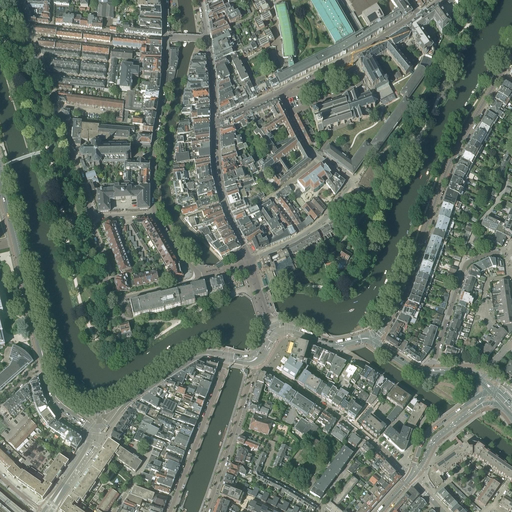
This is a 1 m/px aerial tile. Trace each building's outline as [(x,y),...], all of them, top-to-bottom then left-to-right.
[(88,8),(87,0),(83,0),(83,1),(80,0),(80,7),(87,8),(87,10),(89,11),(89,8),(88,8)] [(87,0),(88,8),(94,8),(93,12),(97,13),(97,17),(98,17),(98,18),(102,18),(105,18),(106,18),(112,19),(113,19),(114,5),(113,0),(87,0)] [(136,0),(136,8),(141,8),(161,10),(168,10),(168,2),(160,2),(148,1),(147,1),(141,0),(136,0)] [(219,0),(213,0),(205,4),(198,6),(199,13),(206,11),(206,10),(223,2),(223,1),(221,2),(219,0)] [(272,0),(274,3),(275,2),(278,0),(308,0),(333,43),(334,45),(335,46),(338,44),(339,45),(340,45),(351,38),(351,37),(354,35),(355,35),(342,13),(343,12),(344,11),(344,10),(344,9),(344,8),(344,7),(344,6),(344,5),(343,4),(342,3),(342,2),(341,2),(340,2),(340,1),(339,1),(338,1),(337,1),(336,1),(335,1),(334,0),(272,0)] [(273,76),(279,87),(285,84),(286,83),(287,83),(288,83),(291,81),(292,81),(292,80),(294,79),(296,78),(301,76),(302,76),(305,74),(306,74),(306,73),(315,69),(316,69),(319,67),(320,67),(320,66),(328,62),(328,63),(329,62),(332,60),(332,61),(333,60),(333,61),(333,60),(340,56),(341,56),(342,56),(345,54),(346,54),(346,53),(352,49),(353,49),(354,49),(357,47),(358,47),(357,46),(358,46),(365,41),(366,41),(366,42),(366,41),(370,39),(370,38),(377,34),(378,34),(382,32),(382,31),(389,27),(390,27),(393,25),(394,25),(394,24),(400,20),(402,19),(403,19),(403,18),(403,19),(405,18),(406,16),(412,13),(411,13),(412,12),(411,11),(411,12),(408,7),(406,5),(405,3),(403,0),(403,1),(402,0),(356,0),(363,11),(378,1),(378,0),(377,0),(390,0),(391,1),(392,3),(395,7),(394,8),(396,11),(392,13),(393,15),(392,16),(384,20),(381,23),(377,25),(370,29),(364,33),(363,31),(351,38),(340,45),(339,45),(335,47),(314,58),(314,57),(312,58),(312,59),(299,65),(296,67),(295,67),(293,68),(293,65),(291,59),(295,58),(294,46),(293,46),(292,37),(293,37),(291,25),(290,25),(288,17),(289,17),(286,5),(285,5),(284,6),(275,8),(278,20),(280,27),(279,27),(281,39),(282,39),(283,47),(282,47),(283,59),(288,59),(288,60),(288,61),(288,62),(288,64),(288,65),(289,67),(289,68),(290,70),(286,72),(283,74),(282,74),(281,72),(274,76),(273,76)] [(199,13),(200,19),(207,17),(207,15),(229,6),(226,1),(223,2),(206,10),(206,11),(199,13)] [(262,1),(254,6),(256,11),(260,9),(262,13),(266,11),(267,14),(269,14),(268,11),(269,10),(267,6),(266,6),(264,1),(262,1)] [(200,19),(201,25),(208,21),(221,15),(224,14),(234,8),(232,4),(229,6),(207,15),(207,17),(200,19)] [(63,25),(67,26),(68,16),(68,13),(72,13),(73,7),(69,7),(68,10),(66,10),(65,16),(63,16),(63,25)] [(201,25),(202,29),(209,26),(226,18),(237,11),(235,7),(234,8),(224,14),(225,16),(223,17),(222,16),(221,15),(208,21),(201,25)] [(362,15),(362,16),(370,29),(377,25),(381,23),(384,20),(379,11),(376,7),(375,7),(362,15)] [(421,27),(422,29),(422,28),(422,29),(423,28),(425,26),(425,27),(428,25),(428,24),(430,23),(431,22),(433,21),(442,33),(444,30),(444,31),(448,27),(451,25),(450,23),(438,8),(439,7),(438,7),(437,7),(428,14),(427,14),(426,15),(425,13),(424,13),(424,14),(422,15),(419,17),(416,19),(415,20),(417,21),(420,27),(421,27)] [(161,10),(141,8),(140,14),(161,17),(169,17),(169,10),(168,10),(161,10)] [(209,26),(202,29),(200,29),(201,35),(211,33),(227,26),(226,24),(225,22),(228,21),(230,25),(235,22),(241,19),(237,11),(226,18),(209,26)] [(354,12),(350,15),(356,25),(360,23),(354,12)] [(267,14),(259,18),(263,26),(265,25),(264,23),(272,19),(269,14),(267,14)] [(72,26),(80,27),(81,20),(81,17),(74,17),(73,21),(72,26)] [(259,18),(254,21),(259,31),(264,28),(263,26),(259,18)] [(87,28),(88,21),(81,20),(80,27),(87,28)] [(423,68),(422,69),(424,70),(425,69),(429,70),(433,61),(431,60),(433,57),(432,57),(434,54),(433,51),(431,49),(432,48),(425,37),(425,36),(424,36),(421,31),(420,30),(422,29),(421,27),(420,27),(417,21),(416,22),(415,22),(415,23),(405,30),(406,30),(407,31),(412,38),(413,37),(416,42),(416,43),(415,44),(422,54),(423,54),(423,55),(424,57),(423,57),(420,66),(423,68)] [(116,32),(124,33),(124,26),(122,25),(123,22),(119,22),(117,22),(116,28),(116,32)] [(212,39),(223,34),(225,38),(232,34),(230,31),(227,26),(211,33),(211,34),(211,35),(211,38),(212,39),(211,39),(212,39)] [(269,31),(263,34),(265,39),(268,44),(274,41),(269,31)] [(395,49),(408,40),(409,40),(412,38),(407,31),(403,31),(397,35),(388,41),(381,46),(365,56),(364,56),(358,60),(359,61),(358,61),(361,67),(362,67),(373,86),(378,83),(380,86),(375,89),(381,101),(393,94),(387,83),(388,82),(388,81),(388,80),(387,80),(386,79),(385,79),(374,61),(386,53),(387,53),(388,54),(388,55),(389,55),(390,56),(389,56),(390,57),(391,58),(392,59),(393,60),(393,61),(394,61),(395,62),(395,63),(396,63),(397,64),(396,65),(397,65),(398,66),(398,67),(399,67),(400,68),(400,69),(400,70),(401,69),(402,71),(401,71),(402,72),(402,71),(403,73),(404,74),(404,73),(405,75),(405,76),(412,70),(412,69),(411,69),(411,68),(410,67),(409,66),(408,65),(407,64),(407,63),(406,63),(405,62),(406,62),(405,61),(404,60),(403,59),(402,58),(402,57),(401,57),(400,56),(401,56),(400,55),(399,54),(398,53),(397,52),(396,51),(395,50),(396,49),(395,49)] [(212,44),(225,38),(223,34),(212,39),(212,40),(212,44)] [(214,59),(234,48),(238,46),(237,44),(240,42),(237,36),(235,37),(233,34),(232,34),(225,38),(212,44),(212,45),(212,48),(213,48),(213,49),(213,54),(214,59)] [(252,42),(254,44),(257,52),(262,49),(258,42),(255,35),(250,37),(252,42)] [(265,39),(258,42),(262,49),(269,46),(268,44),(265,39)] [(169,42),(161,41),(154,41),(146,40),(146,47),(141,46),(141,48),(141,49),(141,54),(161,56),(164,56),(164,58),(167,59),(167,56),(168,56),(168,55),(169,49),(169,47),(169,42)] [(248,44),(249,46),(253,54),(257,52),(254,44),(252,42),(248,44)] [(215,64),(215,65),(236,53),(234,48),(214,59),(215,64)] [(117,60),(121,60),(134,61),(135,53),(129,52),(120,52),(119,52),(111,51),(111,59),(111,62),(110,69),(118,70),(118,68),(119,66),(116,66),(117,60)] [(141,54),(139,54),(138,54),(135,53),(134,61),(161,63),(161,56),(141,54)] [(216,72),(233,63),(234,63),(239,60),(240,60),(236,53),(215,65),(215,66),(215,70),(216,71),(216,72)] [(45,64),(46,67),(53,68),(53,66),(54,60),(43,59),(45,64)] [(167,76),(168,71),(167,71),(167,69),(161,69),(161,63),(134,61),(121,60),(121,67),(122,68),(120,91),(127,92),(127,91),(135,92),(138,92),(138,91),(138,90),(137,90),(137,87),(137,85),(138,79),(138,78),(139,75),(161,77),(161,75),(167,76)] [(241,64),(239,60),(234,63),(233,63),(242,82),(248,79),(247,77),(245,72),(244,71),(242,66),(241,64)] [(167,71),(168,71),(175,72),(178,62),(168,61),(167,69),(167,71)] [(189,72),(189,73),(201,72),(201,70),(206,69),(207,69),(206,69),(206,67),(206,65),(206,63),(192,64),(191,64),(189,72)] [(233,63),(216,72),(216,76),(218,84),(219,83),(223,82),(233,77),(235,81),(238,86),(240,89),(242,88),(242,89),(251,84),(250,83),(248,79),(242,82),(233,63)] [(415,87),(418,84),(419,84),(427,73),(424,70),(422,69),(419,67),(411,79),(412,80),(409,83),(408,83),(400,94),(403,97),(405,98),(389,119),(389,120),(388,120),(386,123),(386,124),(385,125),(370,146),(365,142),(351,162),(329,145),(323,153),(337,163),(353,176),(373,148),(378,152),(378,151),(389,136),(390,135),(393,130),(393,131),(394,130),(397,126),(397,125),(403,117),(411,106),(412,104),(413,104),(413,103),(408,100),(416,88),(415,87)] [(117,77),(118,70),(110,69),(109,77),(115,77),(117,77)] [(189,73),(188,79),(196,78),(207,77),(206,69),(201,70),(201,72),(189,73)] [(167,76),(167,81),(166,85),(167,85),(172,86),(175,72),(168,71),(167,76)] [(160,81),(161,81),(167,81),(167,76),(161,75),(161,77),(139,75),(138,78),(150,79),(150,82),(149,82),(160,84),(160,81)] [(267,79),(268,83),(272,91),(279,87),(273,76),(267,79)] [(219,83),(218,84),(218,88),(218,89),(226,86),(235,81),(233,77),(223,82),(219,83)] [(72,79),(72,86),(78,87),(77,88),(78,88),(79,87),(80,80),(72,79)] [(218,89),(218,90),(219,93),(218,93),(218,94),(219,94),(219,95),(236,87),(238,86),(235,81),(226,86),(218,89)] [(188,85),(189,92),(189,93),(192,92),(208,89),(208,84),(196,85),(188,85)] [(251,84),(242,89),(244,92),(245,94),(240,97),(243,104),(248,102),(257,98),(253,90),(252,87),(251,85),(251,84)] [(501,90),(511,95),(511,93),(511,88),(506,85),(505,84),(504,84),(504,85),(503,87),(502,87),(502,88),(501,90),(501,89),(501,90)] [(219,95),(219,100),(233,93),(240,89),(238,86),(236,87),(219,95)] [(253,86),(252,87),(253,90),(257,98),(261,96),(257,88),(256,89),(255,87),(254,86),(253,86)] [(219,100),(219,106),(232,101),(236,99),(235,97),(239,95),(244,92),(242,89),(242,88),(240,89),(233,93),(219,100)] [(498,95),(509,101),(509,102),(511,96),(511,95),(501,90),(500,93),(499,93),(498,95)] [(157,105),(157,106),(143,104),(143,103),(136,102),(137,98),(135,97),(135,92),(127,91),(127,92),(126,99),(125,102),(124,111),(128,111),(141,113),(156,115),(156,113),(156,110),(163,111),(163,106),(157,105)] [(359,101),(358,97),(357,93),(359,92),(358,92),(356,92),(356,91),(355,91),(355,93),(351,94),(351,93),(350,93),(350,94),(344,97),(343,95),(342,96),(343,97),(341,98),(342,98),(343,98),(344,99),(337,102),(336,100),(335,101),(336,102),(330,104),(329,103),(329,104),(323,106),(322,105),(321,105),(322,107),(316,109),(315,107),(311,109),(310,109),(311,110),(315,124),(315,125),(316,125),(317,128),(317,129),(318,132),(318,133),(318,134),(319,133),(323,131),(327,132),(331,131),(330,129),(331,129),(330,127),(336,125),(337,127),(338,126),(337,125),(343,123),(344,124),(345,124),(344,123),(346,122),(348,125),(348,126),(353,124),(353,125),(354,124),(353,124),(353,123),(358,121),(359,122),(359,120),(369,117),(370,117),(369,116),(368,114),(369,113),(370,114),(370,113),(370,112),(371,112),(370,112),(370,111),(370,110),(369,110),(369,109),(368,109),(368,110),(366,110),(366,109),(369,107),(370,109),(370,107),(373,106),(374,107),(375,107),(374,106),(376,103),(377,103),(377,102),(376,102),(375,99),(376,98),(375,97),(374,98),(371,97),(359,101)] [(158,100),(164,101),(165,95),(159,94),(159,95),(146,93),(145,96),(144,96),(143,96),(143,97),(139,97),(139,96),(138,96),(139,92),(138,92),(135,92),(135,97),(137,98),(145,98),(158,100)] [(183,100),(183,101),(193,100),(193,96),(192,92),(189,93),(189,92),(185,92),(183,100)] [(363,95),(358,97),(359,101),(371,97),(371,96),(370,96),(370,93),(369,92),(369,93),(365,95),(364,94),(363,95)] [(235,97),(236,99),(239,106),(243,104),(240,97),(239,95),(235,97)] [(495,100),(505,106),(505,107),(509,101),(498,95),(496,98),(496,99),(495,100)] [(199,107),(209,105),(209,98),(197,100),(197,104),(198,104),(199,107)] [(272,110),(281,105),(278,99),(269,103),(271,109),(272,110)] [(183,101),(183,106),(184,106),(185,105),(191,105),(191,108),(193,108),(199,107),(198,104),(197,104),(197,100),(193,100),(183,101)] [(495,100),(492,105),(502,111),(503,109),(505,106),(495,100)] [(219,106),(220,110),(230,106),(229,104),(232,102),(232,101),(219,106)] [(271,109),(269,103),(262,106),(266,114),(268,113),(267,111),(271,109)] [(182,115),(192,114),(191,108),(191,105),(185,105),(184,106),(183,106),(183,109),(182,115)] [(197,113),(197,111),(209,109),(209,105),(199,107),(193,108),(194,113),(192,114),(197,113)] [(279,116),(285,113),(285,112),(281,105),(272,110),(271,111),(275,119),(279,116)] [(502,111),(492,105),(488,110),(491,112),(491,113),(495,116),(500,119),(502,120),(505,116),(504,116),(507,111),(503,109),(502,111)] [(230,106),(220,110),(220,115),(232,110),(230,106)] [(266,114),(262,106),(256,109),(259,114),(263,113),(264,115),(266,114)] [(259,114),(256,109),(250,112),(254,119),(255,121),(257,120),(257,119),(257,120),(255,116),(259,114)] [(249,121),(249,122),(254,119),(250,112),(244,114),(247,120),(248,119),(249,121)] [(294,117),(297,122),(301,119),(300,117),(304,115),(303,112),(299,114),(296,116),(294,117)] [(146,120),(155,121),(161,122),(162,117),(162,116),(156,116),(156,115),(141,113),(142,113),(145,114),(144,116),(146,116),(146,120)] [(192,121),(210,119),(210,113),(199,114),(190,115),(190,116),(191,116),(191,121),(192,121)] [(263,142),(272,155),(266,160),(267,161),(264,164),(262,161),(257,164),(262,172),(263,174),(264,173),(265,174),(267,172),(266,171),(279,162),(287,174),(285,176),(282,178),(280,175),(272,180),(270,177),(269,177),(270,178),(265,181),(267,183),(267,182),(269,185),(274,182),(278,187),(278,188),(283,184),(289,180),(311,162),(304,149),(301,144),(297,136),(296,134),(291,124),(286,115),(287,115),(286,115),(285,113),(279,116),(280,118),(260,131),(265,138),(267,137),(267,139),(263,142)] [(487,113),(483,119),(494,125),(497,120),(496,119),(487,113)] [(249,121),(248,119),(247,120),(244,114),(241,116),(247,126),(249,125),(249,123),(248,124),(247,122),(249,121)] [(236,127),(237,126),(237,125),(240,123),(243,127),(243,129),(247,126),(241,116),(232,119),(236,127)] [(64,120),(70,134),(71,134),(73,134),(73,127),(76,126),(81,127),(81,125),(82,123),(74,122),(73,119),(70,120),(69,118),(70,117),(69,117),(64,117),(65,120),(64,120)] [(193,127),(209,125),(210,119),(192,121),(192,123),(193,127)] [(480,125),(490,131),(492,127),(494,125),(483,119),(480,125)] [(220,125),(220,131),(230,129),(230,127),(231,126),(229,121),(228,121),(220,125)] [(299,127),(302,131),(306,129),(305,126),(309,124),(308,122),(299,127)] [(81,125),(81,127),(81,136),(81,141),(88,142),(88,141),(92,141),(109,142),(109,141),(128,142),(128,140),(130,140),(132,138),(132,137),(133,133),(134,133),(134,130),(133,130),(134,126),(130,125),(129,129),(102,127),(81,125)] [(194,134),(192,135),(193,137),(200,136),(209,135),(210,133),(209,133),(209,131),(209,125),(193,127),(193,130),(190,131),(190,132),(187,132),(187,128),(179,129),(178,136),(184,135),(192,133),(194,133),(194,134)] [(480,125),(477,131),(488,137),(491,131),(490,131),(480,125)] [(71,134),(70,134),(72,141),(74,141),(73,144),(74,146),(75,145),(75,146),(80,147),(81,141),(81,136),(81,127),(76,126),(73,127),(73,134),(71,134)] [(220,131),(220,139),(234,134),(236,133),(240,131),(238,128),(238,127),(237,126),(236,127),(234,128),(233,127),(230,129),(220,131)] [(259,134),(260,136),(263,140),(265,138),(260,131),(258,130),(258,129),(254,132),(256,136),(259,134)] [(477,131),(474,136),(483,142),(485,143),(488,137),(477,131)] [(304,136),(307,141),(311,139),(310,136),(314,134),(313,132),(304,136)] [(220,143),(221,146),(221,151),(221,153),(242,146),(240,138),(236,139),(234,134),(220,139),(221,143),(220,143)] [(183,137),(183,139),(184,145),(191,144),(209,141),(209,135),(200,136),(193,137),(192,135),(183,137)] [(159,139),(152,138),(151,138),(136,136),(135,140),(134,145),(134,148),(150,149),(151,149),(151,146),(158,146),(159,139)] [(474,136),(471,141),(482,148),(485,143),(483,142),(474,136)] [(479,154),(480,154),(483,149),(482,148),(471,141),(469,145),(467,147),(479,154)] [(118,165),(124,165),(127,165),(127,163),(127,162),(128,161),(129,160),(128,159),(130,159),(131,160),(132,159),(131,158),(131,150),(131,149),(131,148),(130,149),(129,149),(129,147),(130,147),(129,147),(129,145),(129,144),(128,145),(127,144),(127,143),(126,143),(126,144),(124,145),(124,143),(118,143),(118,145),(113,145),(113,143),(112,143),(112,145),(107,145),(107,144),(106,144),(106,145),(102,145),(102,144),(101,145),(99,143),(99,142),(93,142),(92,143),(93,143),(91,145),(90,144),(90,143),(89,143),(89,144),(87,145),(86,144),(82,144),(81,152),(80,153),(79,152),(79,153),(80,154),(80,157),(89,154),(94,167),(99,167),(100,167),(99,166),(101,164),(102,165),(102,164),(106,164),(106,165),(107,165),(107,164),(112,164),(112,165),(113,165),(113,164),(118,164),(118,165)] [(192,148),(192,151),(191,151),(191,154),(209,151),(210,151),(209,145),(192,148)] [(221,158),(235,153),(244,150),(245,151),(247,150),(245,145),(242,146),(221,153),(221,158)] [(479,154),(467,147),(467,148),(465,151),(464,153),(475,160),(476,160),(479,154)] [(188,154),(189,163),(210,158),(209,158),(209,157),(210,157),(209,157),(209,156),(210,156),(209,156),(209,153),(210,153),(210,152),(209,152),(209,151),(191,154),(188,154)] [(222,164),(237,159),(235,153),(221,158),(222,164)] [(464,154),(461,160),(472,166),(475,160),(464,153),(464,154)] [(83,171),(94,167),(89,154),(80,157),(78,157),(83,171)] [(139,172),(150,172),(156,173),(157,160),(157,155),(152,154),(152,155),(150,155),(150,160),(150,164),(145,164),(145,162),(137,162),(137,164),(127,163),(127,165),(124,165),(123,183),(131,184),(132,172),(139,172)] [(175,156),(173,166),(184,164),(189,163),(188,154),(186,155),(175,156)] [(511,159),(510,158),(505,155),(502,160),(503,161),(507,164),(511,159)] [(222,164),(223,171),(236,165),(239,164),(244,162),(248,160),(246,157),(245,156),(237,159),(222,164)] [(210,158),(189,163),(190,167),(191,167),(210,163),(210,158)] [(251,176),(252,176),(258,172),(259,175),(262,172),(257,164),(256,163),(254,164),(251,159),(248,160),(244,162),(246,169),(248,168),(251,176)] [(458,166),(473,174),(476,168),(472,166),(461,160),(459,164),(458,166)] [(223,171),(223,179),(242,171),(246,169),(244,162),(239,164),(241,168),(237,169),(236,165),(223,171)] [(195,168),(196,171),(210,168),(210,163),(191,167),(191,169),(195,168)] [(324,181),(326,183),(332,179),(329,175),(330,174),(325,167),(323,169),(321,165),(320,166),(318,167),(297,183),(298,185),(305,192),(310,188),(313,193),(324,185),(322,182),(324,181)] [(455,173),(467,179),(472,181),(475,175),(473,174),(458,166),(456,170),(455,173)] [(187,173),(188,179),(197,176),(211,173),(210,168),(196,171),(187,173)] [(99,184),(94,171),(85,175),(87,181),(92,180),(93,184),(96,184),(99,184)] [(223,179),(224,185),(244,178),(242,171),(223,179)] [(156,173),(150,172),(139,172),(139,179),(149,179),(149,180),(156,180),(156,173)] [(173,185),(185,182),(185,181),(188,180),(188,179),(187,173),(184,173),(180,174),(180,175),(173,175),(173,177),(173,184),(173,185)] [(211,173),(197,176),(197,182),(212,178),(211,173)] [(452,179),(465,184),(466,182),(467,179),(455,173),(453,177),(452,179)] [(332,179),(326,183),(325,183),(335,196),(343,186),(342,186),(344,183),(344,182),(336,175),(334,178),(332,180),(332,179)] [(225,189),(225,190),(241,185),(246,183),(253,180),(254,180),(252,176),(251,176),(247,177),(244,178),(224,185),(224,186),(224,188),(225,189)] [(197,182),(186,185),(185,185),(187,192),(191,191),(193,191),(193,190),(196,189),(196,187),(213,182),(212,178),(197,182)] [(450,185),(466,192),(467,190),(464,188),(465,185),(465,184),(452,179),(451,183),(450,183),(450,185)] [(225,190),(226,194),(237,190),(242,188),(255,184),(253,180),(246,183),(241,185),(225,190)] [(185,182),(173,185),(176,198),(188,195),(188,194),(187,192),(185,185),(186,185),(185,182)] [(193,191),(191,191),(192,192),(192,194),(198,192),(199,192),(200,192),(206,190),(214,187),(213,182),(196,187),(196,189),(193,190),(193,191)] [(242,188),(244,191),(248,190),(257,187),(259,186),(256,183),(255,184),(242,188)] [(149,187),(138,188),(138,186),(139,184),(137,184),(132,184),(132,186),(110,187),(110,191),(108,191),(107,189),(101,190),(101,192),(97,192),(98,193),(99,212),(99,213),(110,212),(109,201),(137,199),(138,210),(149,210),(150,214),(156,214),(158,213),(157,211),(156,208),(156,203),(155,199),(156,194),(149,194),(149,191),(156,191),(156,187),(149,187)] [(447,192),(458,196),(463,199),(466,192),(450,185),(449,187),(449,188),(448,189),(448,191),(447,191),(447,192)] [(257,187),(248,190),(252,199),(254,198),(258,196),(261,194),(257,187)] [(288,187),(284,190),(288,195),(292,193),(288,187)] [(197,194),(198,198),(207,196),(207,195),(216,193),(215,189),(202,192),(197,194)] [(226,194),(227,200),(239,196),(238,193),(237,190),(226,194)] [(239,196),(227,200),(230,207),(229,207),(230,207),(232,213),(232,214),(234,213),(243,210),(246,209),(249,207),(247,202),(250,200),(252,199),(248,190),(244,191),(240,193),(238,193),(239,196)] [(284,190),(279,193),(283,197),(284,198),(288,195),(284,190)] [(447,192),(445,199),(456,203),(458,196),(447,192)] [(198,198),(195,199),(197,204),(209,200),(217,197),(216,193),(207,195),(207,196),(198,198)] [(275,197),(278,201),(283,197),(279,193),(275,196),(275,197)] [(176,199),(178,205),(194,200),(193,195),(176,199)] [(195,205),(196,206),(198,211),(201,209),(219,204),(217,197),(209,200),(197,204),(195,204),(195,205)] [(316,198),(311,204),(321,215),(326,209),(325,207),(316,198)] [(268,200),(265,202),(267,205),(264,208),(265,209),(273,203),(270,199),(269,200),(268,200)] [(281,205),(283,209),(289,204),(287,203),(288,202),(290,204),(291,202),(288,199),(286,201),(281,205)] [(445,199),(443,205),(460,212),(463,206),(456,203),(445,199)] [(194,200),(178,205),(180,210),(181,211),(189,208),(196,206),(195,205),(195,204),(194,200)] [(257,207),(269,223),(273,221),(270,217),(267,212),(265,209),(264,208),(267,205),(265,202),(257,207)] [(303,209),(308,216),(313,223),(321,215),(311,204),(309,202),(301,208),(303,209)] [(276,206),(273,203),(265,209),(267,212),(271,210),(276,206)] [(503,225),(499,234),(506,237),(506,238),(510,240),(511,236),(511,205),(507,203),(505,207),(511,210),(503,225)] [(443,205),(440,212),(451,216),(451,215),(454,216),(454,214),(459,216),(460,212),(443,205)] [(210,209),(208,210),(210,216),(222,211),(220,206),(210,209)] [(276,206),(271,210),(272,210),(273,212),(271,213),(273,215),(274,214),(279,210),(276,206)] [(255,216),(259,214),(256,207),(247,211),(250,218),(255,216)] [(286,212),(288,215),(294,211),(295,210),(293,207),(291,208),(286,212)] [(288,215),(290,218),(296,215),(298,213),(296,209),(295,210),(294,211),(288,215)] [(271,216),(270,217),(273,221),(277,219),(276,218),(275,217),(276,216),(278,218),(283,215),(279,210),(274,214),(273,215),(271,216)] [(206,223),(213,220),(223,215),(222,211),(210,216),(207,217),(208,220),(205,221),(206,223)] [(243,213),(239,214),(243,221),(250,218),(247,211),(243,213)] [(438,218),(439,218),(454,224),(455,221),(450,219),(451,216),(440,212),(438,218)] [(300,218),(298,213),(296,215),(290,218),(293,223),(298,219),(300,218)] [(233,217),(236,224),(243,221),(239,214),(236,216),(233,217)] [(243,221),(236,224),(237,225),(238,226),(238,227),(238,226),(238,227),(238,228),(240,230),(256,221),(262,218),(259,214),(255,216),(250,218),(243,221)] [(213,220),(215,224),(225,219),(223,215),(213,220)] [(306,221),(304,223),(303,223),(306,228),(307,227),(313,223),(308,216),(304,219),(306,221)] [(480,227),(488,231),(493,221),(486,217),(484,220),(480,227)] [(242,234),(244,238),(260,228),(259,227),(261,226),(262,227),(267,224),(263,218),(262,218),(256,221),(258,225),(242,234)] [(437,223),(437,225),(449,229),(451,230),(454,224),(439,218),(438,221),(437,221),(437,222),(437,223)] [(146,219),(137,220),(137,224),(142,224),(145,230),(154,225),(153,225),(150,219),(146,219)] [(225,219),(215,224),(210,226),(212,229),(227,223),(226,222),(227,221),(226,220),(225,220),(225,219)] [(260,228),(244,238),(247,244),(248,244),(264,236),(266,235),(264,231),(266,230),(264,228),(268,226),(269,225),(272,231),(279,227),(277,223),(279,222),(277,219),(273,221),(269,223),(267,224),(262,227),(261,226),(259,227),(260,228)] [(192,228),(195,232),(196,233),(198,232),(207,227),(210,226),(215,224),(213,220),(206,223),(196,226),(195,227),(192,228)] [(301,224),(296,227),(299,232),(305,228),(305,229),(306,228),(303,223),(304,223),(302,220),(300,222),(301,224)] [(239,230),(242,234),(258,225),(256,221),(240,230),(239,230)] [(336,221),(328,226),(331,231),(331,230),(333,232),(336,231),(335,229),(337,229),(338,230),(339,229),(339,226),(336,221)] [(488,231),(496,234),(496,233),(499,234),(503,225),(493,221),(488,231)] [(103,227),(106,233),(118,229),(117,225),(116,226),(116,223),(112,223),(112,224),(106,224),(106,226),(103,227)] [(227,223),(212,229),(214,233),(229,226),(228,226),(229,225),(228,223),(227,223)] [(147,236),(148,235),(157,230),(154,225),(145,230),(147,233),(146,234),(147,236)] [(449,229),(437,225),(436,227),(435,228),(434,229),(435,230),(435,231),(445,235),(448,236),(449,233),(450,233),(451,230),(449,229)] [(211,235),(213,238),(214,237),(216,240),(222,237),(221,235),(231,230),(230,230),(231,230),(229,226),(214,233),(211,235)] [(281,226),(272,231),(273,231),(271,232),(271,231),(270,232),(274,239),(269,242),(267,243),(269,247),(276,244),(277,244),(286,240),(290,238),(286,231),(285,232),(283,229),(286,228),(284,226),(282,227),(281,226)] [(328,226),(324,228),(331,240),(332,239),(332,237),(330,234),(332,233),(333,234),(335,233),(333,232),(331,230),(331,231),(328,226)] [(198,232),(204,239),(211,235),(214,233),(213,231),(210,233),(207,227),(198,232)] [(286,231),(290,238),(296,235),(293,229),(293,228),(286,231)] [(331,240),(324,228),(320,230),(324,238),(326,236),(328,239),(328,240),(328,241),(331,240)] [(106,233),(108,239),(118,235),(120,234),(118,229),(106,233)] [(149,239),(150,241),(161,236),(157,230),(148,235),(150,239),(149,239)] [(217,242),(217,241),(232,233),(231,230),(221,235),(222,237),(216,240),(217,242)] [(433,235),(432,238),(447,243),(448,240),(447,240),(448,236),(445,235),(435,231),(434,233),(433,233),(432,235),(433,235)] [(317,232),(312,235),(317,242),(321,239),(317,232)] [(217,241),(219,244),(223,242),(225,247),(226,247),(236,241),(233,234),(232,233),(217,241)] [(496,233),(496,234),(492,243),(501,247),(503,244),(504,241),(506,238),(506,237),(499,234),(496,233)] [(461,241),(467,243),(469,237),(463,234),(461,241)] [(108,239),(110,245),(120,241),(121,240),(120,238),(119,238),(118,235),(108,239)] [(217,253),(217,252),(223,249),(219,244),(217,241),(217,242),(216,242),(213,238),(211,235),(204,239),(210,246),(217,253)] [(312,235),(308,237),(312,244),(317,242),(312,235)] [(161,236),(150,241),(154,247),(155,246),(164,241),(163,239),(161,236)] [(264,236),(248,244),(248,245),(252,243),(256,252),(261,250),(269,247),(267,243),(269,242),(267,237),(266,238),(264,236)] [(308,237),(303,240),(308,247),(312,244),(308,237)] [(431,238),(429,245),(443,250),(444,246),(445,246),(447,243),(432,238),(431,238)] [(303,240),(299,242),(303,249),(308,247),(303,240)] [(112,250),(122,246),(123,246),(122,244),(121,244),(120,241),(110,245),(112,250)] [(155,250),(157,252),(167,246),(164,242),(164,241),(155,246),(156,250),(155,250)] [(236,241),(226,247),(230,253),(240,248),(236,241)] [(299,242),(294,245),(298,252),(303,249),(299,242)] [(319,248),(320,252),(326,249),(324,246),(322,242),(317,244),(319,248)] [(294,245),(290,247),(293,254),(296,253),(298,252),(294,245)] [(429,245),(426,251),(441,256),(442,253),(443,250),(429,245)] [(112,250),(114,256),(124,252),(125,252),(124,249),(123,250),(122,246),(112,250)] [(167,246),(157,252),(159,256),(160,258),(161,257),(170,252),(167,246)] [(223,249),(217,252),(221,258),(223,260),(225,259),(226,260),(230,258),(230,256),(229,254),(230,253),(226,247),(225,247),(223,249)] [(290,247),(285,250),(289,257),(289,256),(293,254),(290,247)] [(260,262),(260,263),(263,273),(264,273),(263,273),(265,272),(267,276),(270,286),(271,289),(271,290),(271,291),(277,289),(279,288),(279,287),(278,283),(277,282),(287,277),(287,276),(287,275),(296,271),(300,269),(299,268),(298,263),(296,259),(291,261),(289,256),(289,257),(285,250),(279,253),(280,253),(280,254),(278,255),(278,256),(276,257),(271,260),(270,259),(260,262)] [(339,257),(340,257),(345,261),(347,262),(351,256),(343,250),(339,257)] [(441,256),(426,251),(425,257),(424,257),(439,262),(440,259),(441,256)] [(116,261),(126,258),(127,257),(126,255),(125,255),(124,252),(114,256),(116,261)] [(163,263),(164,262),(173,257),(170,252),(161,257),(163,260),(162,261),(163,263)] [(177,257),(180,262),(189,258),(185,254),(177,257)] [(164,266),(166,268),(176,265),(175,263),(176,262),(173,257),(164,262),(166,265),(164,266)] [(340,257),(333,262),(335,268),(343,268),(345,261),(340,257)] [(424,257),(422,263),(437,268),(439,262),(424,257)] [(118,267),(128,263),(129,263),(128,261),(127,261),(126,258),(116,261),(118,267)] [(488,259),(484,261),(489,269),(489,271),(493,269),(492,268),(488,259)] [(500,260),(494,259),(495,268),(504,268),(503,262),(500,260)] [(335,268),(333,262),(333,261),(324,264),(327,274),(336,271),(335,268)] [(484,261),(480,263),(485,270),(487,270),(488,271),(489,271),(489,269),(484,261)] [(128,263),(118,267),(118,268),(119,270),(120,271),(120,273),(130,269),(128,263)] [(422,263),(420,269),(434,274),(435,271),(437,268),(422,263)] [(480,263),(476,265),(482,272),(483,272),(483,273),(484,272),(485,271),(484,271),(485,270),(480,263)] [(176,265),(166,268),(167,273),(162,275),(163,281),(183,276),(181,267),(179,267),(179,265),(178,265),(176,265)] [(472,267),(479,273),(482,272),(482,273),(483,273),(483,272),(482,272),(476,265),(472,267)] [(472,267),(469,272),(478,275),(479,273),(472,267)] [(434,274),(420,269),(419,274),(418,274),(418,275),(432,279),(432,280),(433,277),(433,276),(434,274)] [(469,272),(467,277),(476,280),(479,281),(480,276),(478,275),(469,272)] [(150,273),(150,274),(153,284),(159,282),(157,273),(153,274),(153,273),(150,273)] [(144,275),(145,276),(147,285),(153,284),(150,274),(147,275),(147,274),(144,275)] [(138,276),(139,277),(141,286),(147,285),(145,276),(141,276),(141,275),(138,276)] [(416,281),(429,285),(430,286),(431,282),(432,279),(418,275),(416,281)] [(115,286),(116,286),(126,283),(125,279),(127,279),(127,276),(120,278),(120,277),(118,278),(116,279),(117,281),(114,281),(114,282),(115,285),(115,286)] [(141,286),(139,277),(135,278),(135,277),(133,277),(135,288),(141,286)] [(221,279),(216,281),(218,291),(222,290),(224,288),(223,285),(222,280),(221,279)] [(210,282),(212,292),(213,294),(219,292),(218,291),(216,281),(210,282)] [(416,281),(414,287),(427,291),(428,291),(429,288),(429,285),(416,281)] [(204,284),(207,293),(212,292),(210,282),(204,284)] [(126,283),(116,286),(118,292),(118,293),(121,292),(122,292),(121,291),(123,290),(123,291),(125,290),(130,289),(129,286),(127,287),(126,283)] [(177,292),(168,294),(172,309),(180,307),(184,306),(195,303),(194,300),(207,297),(207,293),(204,284),(190,287),(191,289),(182,291),(176,292),(177,292)] [(443,290),(447,291),(449,292),(451,286),(445,284),(443,290)] [(414,287),(412,292),(423,296),(426,297),(427,294),(427,291),(414,287)] [(462,294),(474,298),(475,299),(477,294),(474,293),(471,292),(463,290),(462,294)] [(410,298),(420,302),(422,302),(424,303),(425,300),(421,299),(423,296),(412,292),(410,298)] [(493,300),(497,299),(510,297),(509,292),(501,293),(501,296),(491,297),(492,300),(493,300)] [(172,309),(168,294),(161,296),(160,295),(157,296),(150,298),(147,298),(147,299),(130,303),(134,318),(150,314),(150,315),(159,313),(164,311),(172,309)] [(461,297),(460,298),(473,302),(474,298),(462,294),(461,295),(460,296),(461,297)] [(408,304),(421,308),(422,309),(423,306),(419,304),(420,302),(410,298),(409,301),(408,301),(408,303),(408,304)] [(459,301),(459,303),(470,306),(471,307),(473,302),(460,298),(460,299),(459,299),(459,301)] [(404,309),(404,310),(418,315),(421,308),(408,304),(406,305),(406,306),(405,305),(404,307),(405,307),(404,309)] [(434,313),(437,314),(442,315),(444,310),(439,308),(436,307),(434,313)] [(402,314),(401,316),(416,321),(418,315),(404,310),(402,314)] [(456,312),(454,316),(464,320),(466,315),(464,314),(456,311),(456,312)] [(437,314),(434,321),(441,323),(443,316),(442,315),(437,314)] [(398,319),(397,322),(406,326),(407,326),(408,323),(414,325),(416,321),(401,316),(400,316),(399,319),(398,319)] [(441,323),(434,321),(433,320),(431,327),(437,329),(438,329),(441,323)] [(396,322),(392,329),(400,333),(401,331),(399,330),(399,329),(400,329),(402,330),(402,329),(404,330),(406,326),(397,322),(396,322)] [(128,324),(120,326),(119,326),(121,335),(116,337),(117,340),(119,339),(119,340),(124,338),(124,339),(131,337),(132,336),(128,324)] [(504,327),(502,330),(507,334),(509,335),(511,331),(511,327),(511,324),(505,325),(504,325),(504,327)] [(491,329),(493,330),(504,338),(507,334),(502,330),(500,328),(498,331),(493,327),(491,329)] [(392,329),(388,337),(394,340),(396,341),(396,340),(397,338),(399,339),(402,334),(400,333),(392,329)] [(423,334),(426,335),(434,337),(436,333),(424,329),(423,334)] [(495,335),(493,337),(500,342),(504,338),(493,330),(492,332),(495,335)] [(386,342),(391,345),(394,340),(388,337),(385,342),(386,342)] [(424,341),(424,343),(432,346),(433,341),(419,337),(419,339),(424,341)] [(488,337),(486,339),(497,347),(500,343),(500,342),(493,337),(491,340),(488,337)] [(486,345),(493,351),(497,347),(486,339),(485,341),(488,343),(486,346),(486,345)] [(297,383),(316,395),(320,388),(322,383),(323,382),(305,371),(308,367),(306,366),(307,364),(303,362),(308,346),(296,342),(290,340),(284,342),(269,366),(280,373),(294,382),(295,381),(296,382),(297,383)] [(394,340),(391,345),(397,349),(399,346),(399,347),(401,343),(396,340),(396,341),(394,340)] [(398,350),(402,353),(407,343),(403,341),(399,349),(398,348),(398,350)] [(403,353),(407,356),(417,344),(416,344),(414,346),(412,345),(410,348),(407,346),(403,353)] [(407,356),(411,359),(416,352),(414,351),(416,348),(416,347),(418,344),(417,344),(407,356)] [(480,346),(479,347),(489,355),(493,351),(486,345),(484,348),(480,346)] [(0,392),(2,391),(2,390),(7,386),(10,383),(11,383),(15,379),(16,378),(19,376),(19,375),(22,373),(24,371),(25,370),(29,366),(33,363),(33,362),(32,361),(31,359),(30,358),(29,357),(28,356),(27,355),(26,354),(24,353),(23,352),(22,351),(20,350),(19,349),(17,349),(16,348),(14,348),(13,347),(11,347),(9,347),(7,347),(6,347),(5,349),(3,361),(8,363),(7,367),(0,372),(0,392)] [(307,359),(312,361),(317,349),(312,347),(307,359)] [(455,356),(457,356),(458,354),(459,354),(460,351),(457,350),(452,348),(448,347),(446,353),(455,356)] [(489,355),(479,347),(478,349),(481,352),(479,354),(486,360),(489,355)] [(420,355),(415,362),(418,364),(421,363),(424,358),(430,351),(424,348),(420,355)] [(312,361),(317,364),(323,352),(317,349),(312,361)] [(411,359),(415,362),(420,355),(418,353),(420,350),(418,349),(416,352),(411,359)] [(324,367),(326,364),(330,355),(328,354),(327,354),(326,353),(325,353),(324,352),(323,352),(317,364),(320,366),(324,367)] [(329,371),(330,368),(335,357),(330,355),(326,364),(328,366),(326,370),(329,371)] [(331,374),(334,375),(339,364),(338,363),(340,360),(335,357),(330,368),(332,369),(330,373),(328,372),(326,378),(328,379),(331,374)] [(339,364),(334,375),(333,376),(338,378),(342,370),(343,370),(345,368),(344,367),(346,363),(346,362),(340,360),(338,363),(339,364)] [(190,368),(198,371),(201,372),(204,365),(203,365),(201,364),(200,364),(198,363),(197,363),(190,368)] [(204,365),(201,372),(214,376),(217,370),(204,365)] [(348,396),(349,396),(346,395),(351,387),(349,385),(350,383),(353,379),(355,379),(357,381),(359,377),(363,371),(362,371),(360,370),(357,370),(355,368),(355,369),(352,368),(350,367),(348,367),(341,377),(345,379),(343,381),(342,381),(340,384),(341,384),(340,386),(339,385),(338,388),(340,390),(340,391),(341,392),(344,394),(348,396)] [(189,368),(181,374),(188,376),(188,377),(194,379),(198,380),(200,375),(197,374),(198,371),(190,368),(189,368)] [(359,377),(362,379),(368,369),(365,368),(363,371),(359,377)] [(357,388),(360,390),(372,372),(368,369),(362,379),(363,380),(362,383),(361,384),(360,383),(357,388)] [(258,377),(256,383),(263,385),(264,384),(263,384),(266,375),(264,374),(259,372),(257,377),(258,377)] [(360,390),(363,393),(369,383),(373,385),(379,376),(372,372),(360,390)] [(178,376),(177,378),(184,381),(184,382),(186,383),(187,380),(188,377),(188,376),(181,374),(178,376)] [(194,379),(192,384),(196,386),(196,384),(199,386),(202,381),(211,385),(213,380),(200,375),(198,380),(194,379)] [(266,375),(263,384),(264,384),(263,385),(263,386),(266,387),(269,389),(274,379),(266,375)] [(170,381),(169,381),(188,388),(189,385),(185,384),(186,383),(184,382),(184,381),(177,378),(176,378),(175,377),(172,380),(171,382),(170,381)] [(367,404),(370,406),(376,400),(377,399),(376,398),(377,396),(378,397),(379,396),(381,394),(383,392),(382,391),(383,390),(382,390),(388,382),(380,377),(377,382),(371,396),(367,404)] [(31,386),(40,383),(39,382),(38,378),(36,378),(28,385),(28,386),(29,387),(31,386)] [(277,381),(276,381),(275,380),(274,379),(269,389),(268,391),(269,392),(284,402),(288,405),(290,406),(297,395),(296,394),(294,393),(285,387),(282,385),(280,383),(279,382),(277,381)] [(169,381),(163,385),(166,386),(165,389),(167,390),(184,396),(186,392),(188,388),(169,381)] [(189,385),(188,388),(186,392),(193,395),(196,388),(198,389),(197,391),(207,395),(211,385),(202,381),(199,386),(199,387),(196,386),(192,384),(191,385),(190,384),(190,385),(189,385)] [(321,398),(326,401),(332,389),(335,384),(329,381),(328,385),(322,396),(321,398)] [(319,397),(321,398),(322,396),(328,385),(323,382),(322,383),(320,388),(316,395),(317,396),(319,397)] [(390,384),(388,382),(382,390),(383,390),(385,392),(390,384)] [(30,392),(41,389),(40,384),(40,383),(31,386),(32,390),(30,391),(30,392)] [(256,383),(254,390),(261,392),(263,386),(263,385),(256,383)] [(394,386),(390,384),(385,392),(383,390),(382,391),(383,392),(381,394),(384,397),(387,394),(394,386)] [(163,385),(157,389),(163,392),(160,398),(163,400),(164,397),(166,398),(168,395),(166,394),(165,393),(167,390),(165,389),(166,386),(163,385)] [(386,399),(397,407),(402,411),(403,410),(411,398),(395,387),(386,399)] [(330,403),(332,404),(340,391),(336,388),(334,390),(333,389),(332,389),(326,401),(330,403)] [(152,393),(148,395),(155,399),(157,396),(160,398),(163,392),(157,389),(154,392),(153,391),(151,392),(152,393)] [(19,393),(26,401),(28,399),(30,401),(31,400),(31,399),(31,398),(30,397),(28,395),(23,390),(21,391),(19,393)] [(254,390),(252,396),(259,398),(261,392),(254,390)] [(358,400),(362,403),(364,404),(364,403),(368,397),(366,395),(363,393),(360,390),(358,393),(354,398),(358,400)] [(207,395),(197,391),(195,396),(205,400),(206,399),(207,395)] [(332,404),(338,409),(341,404),(342,405),(345,401),(344,400),(345,397),(346,398),(348,396),(348,397),(348,396),(344,394),(341,392),(340,391),(332,404)] [(186,392),(184,396),(182,400),(202,409),(205,401),(205,400),(195,396),(193,395),(186,392)] [(27,407),(29,405),(28,403),(26,401),(19,393),(17,395),(15,397),(22,405),(24,403),(27,407)] [(42,394),(33,397),(33,399),(35,404),(44,401),(43,397),(42,395),(42,394)] [(148,395),(140,401),(149,405),(153,408),(156,409),(157,407),(161,409),(164,403),(162,402),(161,402),(161,401),(161,402),(155,399),(148,395)] [(297,395),(290,406),(293,408),(294,409),(295,410),(296,410),(307,418),(311,412),(312,412),(315,407),(312,405),(309,403),(306,401),(303,399),(301,398),(300,397),(297,395)] [(252,396),(250,403),(258,406),(259,404),(259,403),(258,403),(259,398),(252,396)] [(338,409),(344,413),(349,406),(346,404),(350,398),(348,397),(348,396),(346,398),(345,397),(344,400),(345,401),(342,405),(341,404),(338,409)] [(22,405),(15,397),(13,398),(11,400),(18,408),(20,406),(23,410),(25,408),(22,405)] [(161,409),(163,410),(173,414),(177,405),(171,403),(172,401),(166,398),(164,397),(163,400),(162,402),(164,403),(161,409)] [(177,405),(178,406),(179,404),(181,400),(174,397),(172,401),(171,403),(177,405)] [(344,413),(347,415),(352,408),(358,400),(354,398),(353,399),(349,406),(344,413)] [(18,408),(11,400),(9,402),(7,404),(14,412),(16,410),(18,412),(20,410),(18,408)] [(202,409),(182,400),(181,400),(179,404),(183,405),(184,404),(188,406),(187,407),(200,413),(202,409)] [(347,415),(351,418),(362,403),(358,400),(352,408),(347,415)] [(411,415),(413,412),(417,405),(418,403),(413,400),(407,408),(405,411),(411,415)] [(34,409),(36,412),(37,411),(46,407),(44,401),(35,404),(33,405),(34,409)] [(258,406),(250,403),(249,405),(248,410),(258,413),(267,417),(269,410),(270,411),(272,406),(271,406),(272,403),(267,401),(265,406),(259,403),(259,404),(258,406)] [(362,403),(351,418),(355,420),(364,407),(366,405),(364,403),(364,404),(362,403)] [(16,414),(14,412),(7,404),(5,406),(2,408),(9,415),(12,413),(14,416),(16,414)] [(138,414),(144,417),(154,422),(156,417),(160,419),(161,417),(160,417),(161,415),(155,412),(152,411),(136,404),(135,406),(133,405),(133,406),(133,405),(130,408),(130,409),(138,414)] [(183,405),(179,404),(178,406),(177,408),(199,417),(200,413),(187,407),(183,405)] [(404,426),(403,429),(412,432),(413,431),(414,429),(414,428),(415,427),(419,421),(420,419),(421,417),(425,411),(426,409),(420,405),(419,406),(417,405),(413,412),(415,413),(406,427),(404,426)] [(356,422),(355,422),(356,423),(358,424),(361,426),(361,427),(369,418),(367,416),(371,411),(372,410),(371,408),(369,406),(363,413),(356,422)] [(39,416),(40,417),(48,411),(47,409),(46,407),(37,411),(40,415),(39,416)] [(315,407),(312,412),(311,412),(307,418),(307,419),(306,419),(305,421),(301,419),(294,428),(294,429),(306,438),(308,435),(311,430),(314,427),(315,426),(315,425),(313,424),(322,411),(321,411),(321,410),(320,409),(319,409),(315,407)] [(199,417),(177,408),(175,412),(190,418),(197,421),(199,417)] [(135,418),(138,414),(130,409),(129,409),(127,413),(128,413),(127,415),(135,420),(136,418),(135,418)] [(161,415),(163,415),(172,419),(175,421),(177,416),(173,414),(163,410),(161,415)] [(40,421),(41,423),(51,415),(48,411),(40,417),(40,418),(41,420),(40,421)] [(321,423),(322,424),(328,415),(324,413),(323,413),(317,422),(320,424),(321,423)] [(135,420),(127,415),(126,414),(123,418),(124,419),(123,420),(131,426),(133,424),(132,423),(134,420),(135,420)] [(44,424),(46,426),(54,420),(51,415),(41,423),(43,425),(44,424)] [(268,436),(273,422),(272,422),(266,420),(259,417),(254,415),(249,429),(249,430),(251,430),(254,431),(256,432),(259,433),(261,433),(268,436)] [(322,425),(325,428),(332,418),(328,415),(322,424),(322,425)] [(177,416),(175,421),(179,422),(188,426),(194,428),(195,428),(197,423),(196,423),(181,417),(177,416)] [(361,427),(368,432),(376,424),(372,421),(374,419),(370,416),(369,417),(361,427)] [(154,449),(165,453),(166,452),(166,451),(167,449),(165,448),(166,445),(165,445),(166,444),(165,444),(166,441),(160,439),(159,442),(157,441),(157,442),(144,436),(145,433),(156,437),(159,432),(163,424),(159,422),(160,419),(156,417),(154,422),(144,417),(142,423),(140,422),(139,424),(141,425),(139,428),(138,430),(134,440),(141,443),(154,449)] [(332,418),(325,428),(323,432),(327,435),(337,421),(332,418)] [(131,426),(123,420),(122,419),(120,423),(120,424),(119,425),(128,431),(129,429),(128,429),(130,425),(131,426)] [(156,437),(160,439),(166,441),(169,434),(173,422),(165,419),(163,424),(165,425),(162,434),(159,432),(156,437)] [(48,430),(49,429),(54,424),(56,422),(54,420),(46,426),(45,427),(48,430)] [(30,421),(26,425),(33,432),(37,428),(30,421)] [(175,433),(177,434),(190,440),(190,439),(192,435),(176,428),(176,429),(174,428),(176,424),(173,422),(169,434),(173,435),(174,433),(175,433)] [(56,433),(62,426),(57,423),(55,425),(54,424),(49,429),(51,429),(52,430),(50,432),(54,435),(56,433)] [(336,428),(331,435),(342,444),(347,436),(351,432),(339,423),(336,428)] [(176,428),(192,435),(193,432),(194,430),(183,426),(176,424),(174,428),(176,429),(176,428)] [(376,424),(368,432),(377,439),(384,430),(386,428),(382,425),(380,426),(376,424)] [(26,425),(23,429),(30,436),(33,432),(26,425)] [(127,431),(128,431),(119,425),(116,429),(117,429),(116,431),(124,436),(125,434),(124,434),(127,431)] [(60,436),(61,436),(66,429),(62,426),(56,433),(57,433),(55,436),(59,438),(60,436)] [(23,429),(19,432),(26,439),(30,436),(23,429)] [(60,438),(65,442),(71,432),(66,429),(61,436),(60,438)] [(412,432),(403,429),(402,431),(400,436),(399,438),(398,437),(398,436),(397,436),(390,429),(387,432),(386,433),(383,437),(391,444),(392,444),(396,448),(400,452),(401,453),(402,453),(403,453),(404,453),(404,452),(405,452),(405,451),(411,436),(411,434),(412,433),(412,432)] [(123,436),(124,436),(116,431),(115,430),(112,434),(113,434),(112,436),(111,436),(111,437),(111,438),(119,442),(121,440),(120,440),(123,436)] [(19,432),(15,436),(23,443),(26,439),(19,432)] [(69,444),(71,445),(77,436),(74,434),(71,432),(65,442),(64,444),(67,446),(69,444)] [(171,443),(186,450),(188,445),(188,444),(189,440),(190,440),(177,434),(176,438),(172,437),(173,435),(169,434),(166,441),(171,443)] [(354,434),(347,443),(348,443),(355,449),(361,441),(362,440),(354,434)] [(15,436),(12,440),(19,447),(23,443),(15,436)] [(77,436),(71,445),(70,447),(71,448),(72,446),(77,449),(81,441),(82,441),(81,438),(77,436)] [(237,443),(237,444),(259,452),(261,453),(265,447),(245,440),(239,437),(237,443)] [(308,443),(313,446),(317,440),(312,437),(308,443)] [(19,447),(12,440),(8,443),(16,450),(19,447)] [(317,440),(313,446),(317,449),(321,443),(317,440)] [(103,451),(100,455),(110,462),(115,455),(119,458),(118,461),(129,468),(127,471),(129,472),(131,470),(135,473),(142,463),(138,460),(138,459),(136,458),(136,457),(134,456),(133,456),(133,457),(110,441),(107,445),(106,444),(102,450),(103,451)] [(165,445),(166,445),(184,454),(186,450),(171,443),(170,445),(165,444),(166,444),(165,445)] [(361,453),(363,455),(370,446),(366,443),(361,449),(357,454),(359,456),(361,453)] [(511,470),(483,450),(484,449),(477,444),(476,444),(475,443),(474,443),(473,443),(472,443),(471,443),(469,443),(468,443),(467,444),(466,444),(465,445),(460,449),(459,450),(460,450),(433,470),(432,469),(432,468),(431,469),(431,470),(430,470),(430,471),(429,471),(429,472),(428,473),(428,474),(428,475),(428,476),(428,477),(428,478),(428,479),(428,480),(428,481),(429,482),(434,489),(443,483),(439,478),(457,465),(466,459),(468,457),(475,457),(507,480),(507,479),(509,480),(511,481),(510,482),(511,483),(511,470)] [(168,452),(183,458),(184,454),(166,445),(165,448),(167,449),(166,451),(168,452)] [(370,446),(363,455),(365,452),(366,454),(363,457),(365,459),(373,449),(370,446)] [(317,484),(313,488),(310,493),(320,500),(324,495),(323,494),(328,488),(336,477),(337,478),(341,472),(340,472),(348,461),(353,455),(353,454),(352,454),(351,453),(349,451),(344,448),(340,452),(341,453),(318,484),(317,484)] [(168,462),(180,466),(182,461),(167,454),(165,453),(154,449),(151,455),(156,457),(159,458),(160,455),(164,457),(163,460),(168,462)] [(238,452),(237,456),(253,461),(254,458),(251,457),(252,456),(249,456),(250,452),(248,452),(239,449),(238,452)] [(0,457),(0,461),(2,463),(9,456),(5,452),(0,457)] [(167,454),(182,461),(183,458),(168,452),(167,454)] [(373,456),(378,461),(381,457),(377,452),(373,456)] [(94,464),(91,468),(101,475),(110,462),(100,455),(98,459),(96,458),(95,460),(95,461),(95,460),(95,461),(93,463),(94,464)] [(2,463),(5,467),(12,459),(9,456),(2,463)] [(253,461),(237,456),(236,459),(235,459),(234,462),(235,463),(245,466),(246,463),(249,464),(252,465),(253,461)] [(46,477),(40,486),(34,494),(43,500),(52,487),(51,486),(54,481),(56,478),(58,479),(61,474),(60,473),(64,466),(66,467),(69,463),(61,457),(56,464),(51,460),(48,464),(53,468),(51,470),(49,468),(45,474),(44,476),(46,477)] [(378,471),(379,469),(386,461),(381,457),(378,461),(373,466),(378,471)] [(276,458),(275,463),(282,466),(284,467),(283,468),(284,469),(285,467),(284,467),(285,465),(281,463),(282,461),(276,458)] [(17,482),(22,485),(28,477),(23,474),(22,473),(14,465),(16,463),(12,459),(5,467),(9,470),(7,472),(14,480),(16,478),(17,479),(19,480),(17,482)] [(254,459),(254,460),(253,463),(257,465),(256,467),(261,469),(263,465),(256,462),(257,460),(254,459)] [(347,471),(351,474),(352,475),(353,474),(360,465),(357,461),(354,459),(351,462),(353,463),(347,471)] [(378,478),(380,480),(380,479),(381,480),(386,476),(394,469),(386,461),(379,469),(383,473),(380,476),(378,478)] [(153,467),(163,470),(169,472),(176,475),(180,467),(180,466),(168,462),(167,465),(159,462),(159,463),(155,462),(153,467)] [(226,474),(236,479),(238,474),(245,476),(246,473),(242,468),(230,463),(226,474)] [(145,470),(151,472),(151,471),(159,474),(160,475),(163,470),(153,467),(152,466),(147,464),(145,470)] [(85,477),(82,482),(91,488),(101,475),(91,468),(88,473),(87,472),(86,474),(85,474),(84,476),(84,477),(85,477)] [(386,476),(381,480),(382,481),(384,483),(386,481),(385,480),(386,479),(388,481),(397,473),(394,469),(386,476)] [(158,479),(173,484),(174,480),(167,477),(169,472),(163,470),(160,475),(159,474),(158,479)] [(167,477),(174,480),(176,475),(169,472),(167,477)] [(385,484),(384,483),(382,481),(381,480),(380,479),(380,480),(378,478),(375,475),(369,482),(371,483),(374,486),(378,482),(383,486),(381,488),(386,493),(390,489),(400,478),(400,477),(400,476),(399,475),(397,475),(396,474),(397,473),(388,481),(385,484)] [(148,482),(156,485),(171,489),(172,485),(173,485),(173,484),(158,479),(149,476),(146,475),(143,474),(140,479),(141,479),(143,480),(146,481),(148,482)] [(236,479),(226,474),(223,484),(235,488),(236,485),(237,482),(236,482),(237,480),(236,479)] [(485,476),(472,495),(473,496),(487,477),(485,476)] [(22,485),(26,488),(32,480),(28,477),(22,485)] [(353,477),(349,482),(355,486),(358,482),(353,477)] [(264,489),(266,489),(267,485),(270,486),(272,481),(268,479),(264,489)] [(490,479),(482,490),(491,496),(498,485),(490,479)] [(26,488),(30,491),(36,483),(32,480),(26,488)] [(76,491),(73,495),(82,502),(91,488),(82,482),(79,486),(78,485),(76,487),(75,490),(74,490),(76,491)] [(349,482),(346,486),(351,490),(355,486),(349,482)] [(30,491),(34,494),(40,486),(36,483),(30,491)] [(276,489),(278,490),(281,485),(276,483),(273,489),(272,493),(274,493),(275,490),(276,489)] [(171,489),(156,485),(154,490),(169,495),(171,489)] [(242,500),(243,498),(244,495),(222,486),(219,496),(240,504),(242,500)] [(346,486),(342,490),(348,494),(351,490),(346,486)] [(147,499),(152,501),(154,495),(134,487),(132,493),(131,496),(142,501),(144,501),(144,499),(147,500),(147,499)] [(375,487),(373,489),(382,498),(386,493),(381,488),(380,489),(380,488),(378,491),(377,490),(378,489),(375,487)] [(251,496),(255,498),(259,490),(254,488),(253,492),(247,489),(245,493),(251,496)] [(284,494),(287,495),(290,490),(285,488),(282,494),(281,496),(280,497),(282,498),(283,495),(284,495),(284,494)] [(436,496),(439,500),(446,493),(444,492),(447,490),(445,488),(436,496)] [(373,489),(370,492),(369,493),(372,497),(378,502),(382,498),(373,489)] [(111,490),(108,494),(116,500),(119,496),(111,490)] [(261,501),(265,503),(269,495),(264,493),(263,497),(258,494),(259,490),(255,498),(255,499),(256,498),(261,501)] [(342,490),(339,494),(344,499),(348,494),(342,490)] [(491,496),(482,490),(475,500),(483,506),(491,496)] [(410,491),(401,501),(409,507),(410,506),(412,505),(415,501),(419,497),(413,491),(410,491)] [(439,500),(442,502),(451,494),(449,493),(448,491),(446,493),(439,500)] [(500,505),(504,508),(509,500),(511,495),(511,493),(508,491),(500,505)] [(293,499),(296,501),(299,496),(294,493),(291,498),(289,501),(291,502),(293,499)] [(108,494),(105,498),(113,504),(116,500),(108,494)] [(339,494),(335,498),(341,503),(344,499),(339,494)] [(442,502),(445,505),(454,497),(452,496),(451,494),(442,502)] [(72,511),(74,509),(80,500),(82,502),(73,495),(70,499),(69,498),(60,511),(72,511)] [(270,506),(275,508),(278,500),(274,498),(273,501),(267,499),(269,495),(265,503),(266,503),(271,505),(270,506)] [(367,495),(365,498),(374,506),(378,502),(372,497),(370,499),(369,498),(370,498),(367,495)] [(158,496),(155,505),(164,508),(167,499),(158,496)] [(298,509),(299,507),(304,499),(299,496),(296,501),(299,502),(297,505),(296,505),(295,507),(296,508),(298,509)] [(420,498),(419,497),(415,501),(416,502),(415,502),(423,509),(426,505),(421,499),(419,501),(417,500),(420,498)] [(445,505),(448,508),(454,502),(453,501),(455,499),(454,497),(445,505)] [(105,498),(102,503),(110,509),(113,504),(105,498)] [(128,498),(126,502),(138,506),(140,507),(140,508),(145,510),(147,504),(142,503),(128,498)] [(272,511),(249,501),(243,498),(242,500),(245,502),(240,511),(272,511)] [(341,503),(335,498),(332,503),(337,507),(341,503)] [(366,503),(364,505),(370,511),(374,506),(365,498),(362,501),(365,503),(366,503)] [(303,505),(305,506),(308,502),(304,499),(299,507),(301,508),(303,505)] [(281,510),(283,511),(284,511),(288,504),(284,502),(283,506),(277,504),(279,500),(278,500),(275,508),(281,510)] [(448,508),(450,511),(459,503),(456,500),(454,502),(448,508)] [(221,501),(216,511),(238,511),(239,511),(237,508),(230,504),(221,501)] [(401,501),(392,510),(394,511),(403,511),(404,511),(405,510),(406,511),(406,510),(407,510),(408,508),(409,507),(401,501)] [(415,502),(416,502),(415,501),(412,505),(419,511),(423,509),(415,502)] [(126,502),(122,507),(136,511),(137,511),(139,510),(137,509),(138,506),(126,502)] [(102,503),(99,507),(106,511),(107,511),(110,509),(102,503)] [(326,508),(330,511),(334,506),(330,503),(326,508)] [(450,511),(451,511),(456,511),(462,506),(459,503),(450,511)]
